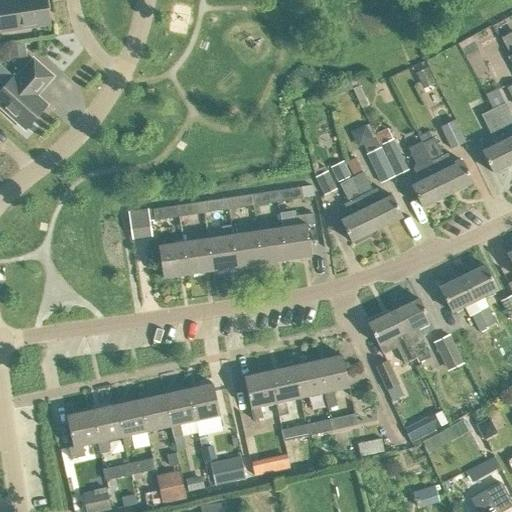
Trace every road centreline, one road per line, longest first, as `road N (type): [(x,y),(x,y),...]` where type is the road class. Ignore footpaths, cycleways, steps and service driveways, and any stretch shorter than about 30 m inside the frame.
road 1 (residential): [(511,218),(405,266),(299,298),(0,349)]
road 2 (residential): [(0,203),(78,135),(119,80)]
road 3 (residential): [(21,511),(0,367)]
